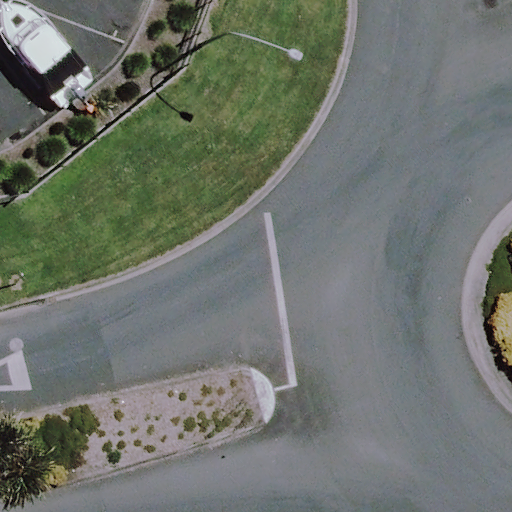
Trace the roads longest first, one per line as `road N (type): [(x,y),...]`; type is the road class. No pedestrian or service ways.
road 1 (tertiary): [(0,381),(356,298)]
road 2 (tertiary): [(356,298),(366,235),(391,177),(430,127),(481,88),(511,76)]
road 3 (tertiary): [(420,469),(372,390),(356,298)]
road 4 (tertiary): [(420,469),(254,511)]
